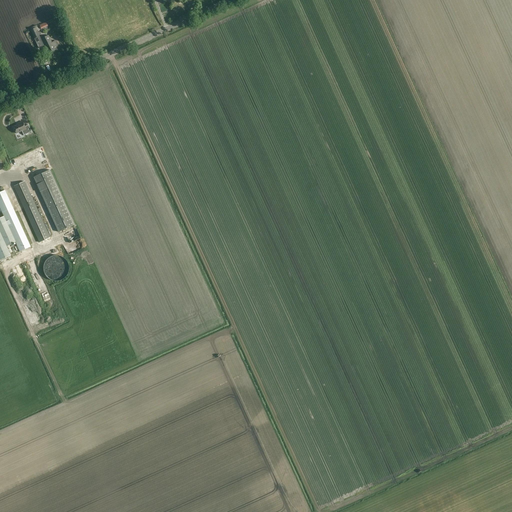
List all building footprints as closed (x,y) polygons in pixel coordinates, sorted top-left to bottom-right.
[(34,39),(40,36),(35,28),(30,30),(34,39)] [(48,54),(55,50),(48,36),(41,39),(48,54)] [(19,125),(13,128),(16,135),(21,132),(23,136),(31,133),(28,126),(24,128),(22,123),(19,124),(19,125)] [(14,146),(18,154),(21,153),(21,152),(24,151),(22,146),(21,147),(20,145),(18,146),(18,145),(14,146)] [(50,171),(33,178),(58,233),(74,226),(50,171)] [(39,243),(49,239),(24,182),(14,187),(39,243)] [(0,193),(0,207),(4,216),(0,218),(0,259),(0,260),(11,255),(7,246),(15,242),(19,252),(30,247),(5,191),(0,193)] [(46,260),(45,262),(44,264),(44,266),(43,267),(43,269),(44,271),(44,274),(45,276),(46,277),(47,278),(48,279),(50,280),(51,281),(53,281),(54,281),(56,282),(57,282),(59,281),(62,281),(63,280),(65,279),(67,276),(68,274),(69,272),(69,270),(69,266),(69,264),(68,262),(66,259),(64,258),(61,256),(57,255),(56,255),(54,256),(52,256),(50,257),(49,258),(48,258),(46,260)] [(35,314),(40,326),(44,324),(39,312),(35,314)]
